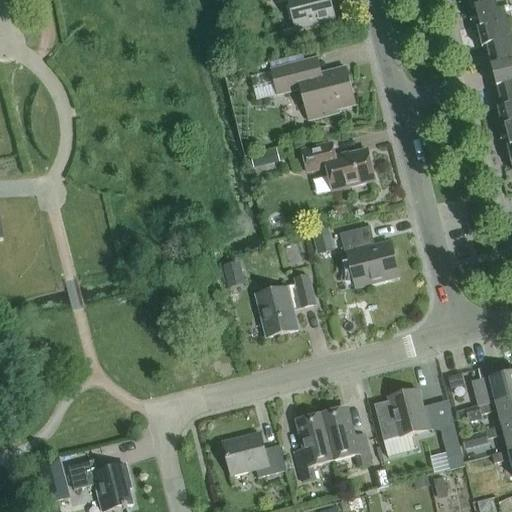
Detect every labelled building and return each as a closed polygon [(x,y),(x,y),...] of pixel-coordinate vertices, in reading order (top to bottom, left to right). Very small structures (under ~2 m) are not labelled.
[(296,29),(333,20),(328,0),(280,0),(281,3),(289,1),(296,29)] [(511,10),(509,11),(506,0),(469,0),(481,49),(486,48),(495,83),(502,109),(497,111),(511,168),(511,10)] [(346,69),(319,76),(316,60),(270,72),(277,97),(300,91),(308,122),(338,115),(337,112),(356,107),(346,69)] [(332,193),(375,183),(367,152),(335,160),(331,145),(302,152),(307,174),(326,170),(332,193)] [(276,150),(262,154),(265,167),(279,164),(276,150)] [(355,288),(399,277),(391,246),(375,250),(370,228),(340,236),(345,259),(348,258),(355,288)] [(317,256),(334,251),(328,230),(311,234),(317,256)] [(228,290),(244,286),(239,264),(223,267),(228,290)] [(292,313),(315,306),(308,278),(294,281),(296,287),(256,297),(267,340),(298,332),(292,313)] [(481,382),(473,384),(479,408),(495,404),(496,406),(511,401),(511,374),(511,375),(509,364),(478,371),(481,382)] [(399,440),(432,431),(431,426),(428,415),(424,416),(418,392),(388,399),(390,404),(375,408),(384,444),(399,440)] [(511,401),(496,406),(495,404),(479,408),(481,417),(498,413),(502,429),(511,426),(511,401)] [(322,416),(334,463),(355,458),(358,469),(372,465),(364,437),(353,440),(345,410),(322,416)] [(312,469),(334,463),(322,416),(298,422),(306,452),(294,454),(301,483),(315,480),(312,469)] [(449,473),(464,469),(452,421),(437,424),(431,426),(432,431),(439,433),(445,455),(430,459),(434,476),(449,472),(449,473)] [(502,429),(485,433),(477,435),(479,443),(504,437),(508,453),(508,454),(511,452),(511,426),(502,429)] [(258,480),(286,473),(280,448),(264,452),(260,436),(223,446),(231,477),(256,471),(258,480)] [(511,452),(508,454),(508,453),(492,457),(494,466),(510,462),(511,468),(511,452)] [(40,464),(50,504),(71,499),(61,459),(40,464)] [(68,469),(74,492),(96,487),(102,511),(111,511),(133,507),(129,491),(132,490),(125,467),(97,474),(94,462),(68,469)] [(438,497),(448,495),(443,477),(433,480),(438,497)]
